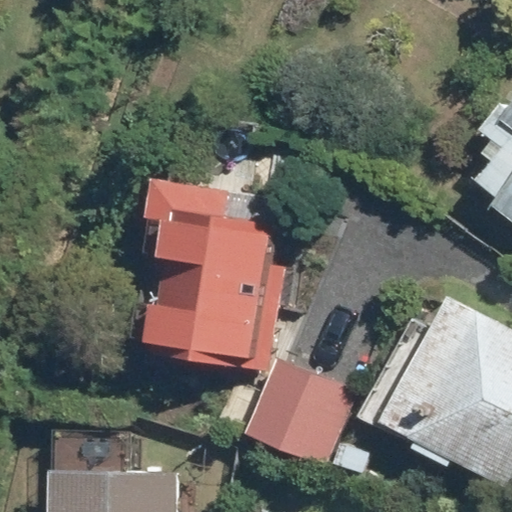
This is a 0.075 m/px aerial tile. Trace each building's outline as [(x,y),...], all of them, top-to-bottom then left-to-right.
[(183,108),(143,354),(265,369),(306,125),(183,108)] [(511,150),(489,178),(511,197),(505,204),(511,210),(511,150)] [(511,322),(461,295),(390,423),(511,488),(511,322)] [(284,356),(253,430),(336,466),(365,390),(284,356)] [(64,471),(62,511),(183,511),(185,473),(64,471)]
